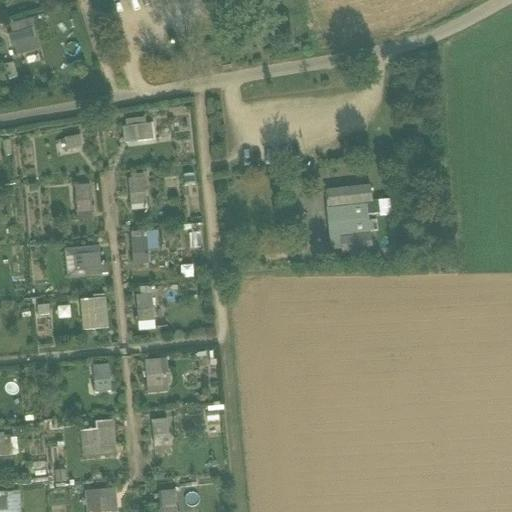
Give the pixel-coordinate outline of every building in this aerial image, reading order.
[(6,23),(10,55),(40,50),(35,19),(6,23)] [(152,119),(122,121),(123,142),(153,140),(152,119)] [(143,174),(126,175),(127,211),(144,210),(143,174)] [(72,186),(74,219),(93,218),(91,185),(72,186)] [(325,193),(327,209),(366,205),(371,204),(370,189),(325,193)] [(388,202),(377,203),(378,215),(389,214),(388,202)] [(367,216),(378,215),(377,203),(371,204),(366,205),(367,216)] [(370,236),(369,233),(368,224),(367,216),(366,205),(327,209),(330,241),(340,240),(370,236)] [(376,223),(368,224),(369,233),(377,232),(376,223)] [(151,265),(151,233),(129,232),(128,265),(151,265)] [(340,240),(341,250),(342,255),(372,251),(370,236),(340,240)] [(341,250),(340,240),(330,241),(331,251),(341,250)] [(109,276),(109,263),(98,263),(98,246),(64,247),(65,277),(109,276)] [(132,295),(134,331),(152,330),(150,294),(132,295)] [(105,297),(78,299),(80,331),(107,329),(105,297)] [(143,360),(144,393),(166,392),(164,359),(143,360)] [(91,393),(109,392),(108,365),(90,365),(91,393)] [(151,421),(153,457),(170,456),(167,419),(151,421)] [(113,456),(112,421),(92,422),(93,430),(78,431),(80,457),(113,456)] [(0,454),(15,453),(13,435),(0,437),(0,454)] [(115,511),(115,489),(83,490),(83,511),(115,511)] [(174,511),(174,491),(157,492),(157,511),(174,511)] [(0,492),(0,511),(18,511),(18,492),(0,492)]
